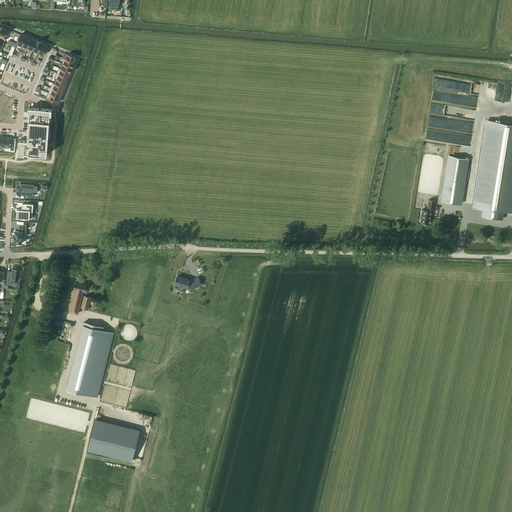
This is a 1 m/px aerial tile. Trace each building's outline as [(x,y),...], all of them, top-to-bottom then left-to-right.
[(0,34),(0,35),(0,38),(5,40),(9,31),(3,29),(3,28),(0,26),(0,34)] [(21,34),(17,44),(22,46),(21,48),(26,36),(21,34)] [(26,36),(21,48),(27,51),(32,39),(26,36)] [(32,39),(27,51),(32,53),(37,41),(37,40),(37,41),(32,39)] [(37,41),(32,53),(33,51),(38,53),(37,54),(38,54),(42,43),(37,41)] [(42,43),(38,54),(43,56),(48,45),(42,43)] [(64,58),(75,63),(74,63),(77,58),(67,54),(65,59),(64,58)] [(64,58),(62,63),(73,68),(75,63),(64,58)] [(59,68),(70,73),(73,68),(62,63),(62,64),(63,64),(61,69),(59,68)] [(59,68),(57,73),(68,78),(70,73),(59,68)] [(57,73),(55,78),(67,83),(66,82),(68,78),(57,73)] [(53,83),(52,83),(64,88),(67,83),(55,78),(54,78),(57,79),(55,84),(53,83)] [(52,83),(50,88),(62,93),(64,88),(52,83)] [(504,85),(502,101),(510,102),(511,85),(504,85)] [(50,88),(48,93),(60,98),(62,93),(50,88)] [(476,98),(477,97),(477,96),(464,92),(462,96),(461,95),(462,92),(461,92),(459,98),(460,97),(463,98),(466,94),(465,98),(467,100),(466,104),(465,103),(464,106),(463,107),(464,109),(464,111),(467,112),(470,114),(474,116),(477,108),(474,107),(473,106),(476,98)] [(48,93),(46,98),(48,99),(58,103),(60,98),(48,93)] [(19,140),(18,154),(24,154),(31,155),(31,153),(32,154),(40,154),(47,155),(50,121),(51,121),(52,109),(28,108),(28,120),(29,120),(28,128),(27,141),(19,140)] [(511,212),(511,124),(509,124),(510,121),(505,120),(505,123),(491,121),(487,120),(473,206),(483,208),(482,216),(502,219),(504,211),(511,212)] [(427,129),(426,138),(439,141),(439,136),(441,136),(442,132),(427,129)] [(6,137),(5,147),(10,148),(10,151),(15,152),(16,139),(11,139),(11,138),(6,137)] [(461,204),(468,159),(449,156),(442,201),(461,204)] [(16,187),(16,189),(17,189),(17,191),(20,191),(21,191),(21,195),(21,198),(21,195),(28,196),(33,196),(34,192),(37,192),(38,189),(37,189),(38,186),(34,186),(34,185),(20,184),(20,188),(16,187)] [(429,223),(431,211),(431,209),(433,209),(435,200),(429,200),(427,208),(428,208),(428,210),(422,210),(420,222),(429,223)] [(17,212),(17,218),(22,218),(22,220),(25,220),(26,219),(30,219),(30,211),(33,211),(33,204),(23,203),(22,210),(17,209),(17,210),(18,210),(18,212),(17,212)] [(13,239),(13,242),(17,242),(17,243),(21,244),(21,243),(22,243),(23,239),(22,239),(22,232),(22,229),(26,229),(26,225),(19,225),(19,231),(15,231),(15,235),(13,235),(13,239)] [(19,274),(20,274),(20,271),(19,271),(19,270),(12,269),(12,272),(8,271),(6,284),(12,285),(13,279),(18,280),(19,274)] [(176,280),(175,284),(176,284),(176,285),(180,287),(180,286),(183,287),(183,288),(187,289),(187,287),(193,289),(201,285),(200,282),(200,281),(198,278),(193,280),(190,282),(189,282),(190,280),(185,279),(182,278),(177,276),(176,279),(176,280)] [(75,282),(74,289),(75,289),(70,312),(77,314),(83,293),(86,294),(87,290),(85,290),(86,285),(75,282)] [(91,297),(84,296),(81,307),(88,309),(91,297)] [(59,332),(63,317),(53,314),(49,329),(59,332)] [(83,323),(66,389),(97,397),(114,333),(103,331),(100,330),(101,327),(97,326),(89,324),(83,323)] [(96,419),(88,450),(131,461),(139,430),(96,419)]
